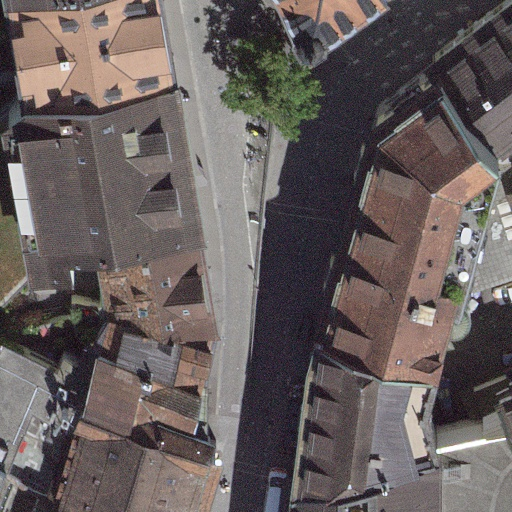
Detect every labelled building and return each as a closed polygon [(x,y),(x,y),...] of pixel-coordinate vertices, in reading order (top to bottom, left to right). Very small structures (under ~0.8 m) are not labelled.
[(0,0),(0,23),(12,95),(169,70),(157,0),(0,0)] [(287,0),(302,27),(343,0),(287,0)] [(511,0),(510,0),(444,64),(500,137),(511,127),(511,0)] [(372,125),(315,315),(436,348),(459,261),(439,256),(462,164),(500,137),(444,64),(372,125)] [(84,247),(195,229),(169,70),(12,95),(8,111),(39,275),(78,267),(77,248),(84,247)] [(511,172),(506,182),(511,199),(511,378),(493,385),(511,450),(511,172)] [(213,326),(195,229),(84,247),(94,318),(109,319),(213,326)] [(315,315),(290,469),(442,429),(427,383),(436,348),(315,315)] [(207,374),(213,326),(109,319),(101,352),(207,374)] [(194,436),(207,374),(101,352),(83,350),(63,398),(194,436)] [(175,511),(194,436),(63,398),(31,486),(115,511),(175,511)] [(442,511),(442,429),(290,469),(286,511),(442,511)] [(115,511),(31,486),(19,511),(115,511)]
